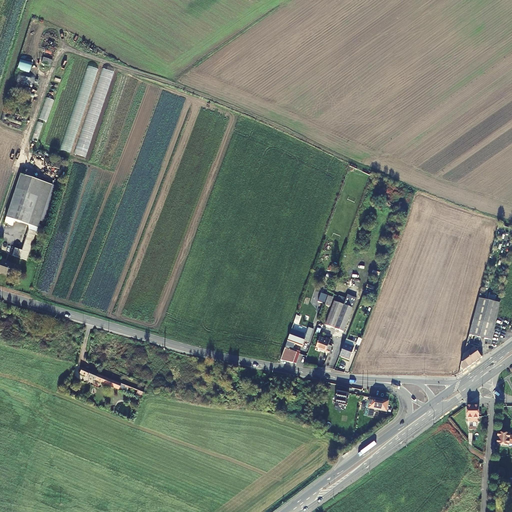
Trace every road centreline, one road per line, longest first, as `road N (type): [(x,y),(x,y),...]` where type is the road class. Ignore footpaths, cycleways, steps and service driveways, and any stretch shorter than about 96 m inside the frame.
road 1 (track): [(511,223),(166,80),(59,49),(0,220)]
road 2 (tertiary): [(0,294),(209,354),(365,380)]
road 3 (primary): [(293,510),(438,412)]
road 4 (primary): [(409,420),(293,510)]
